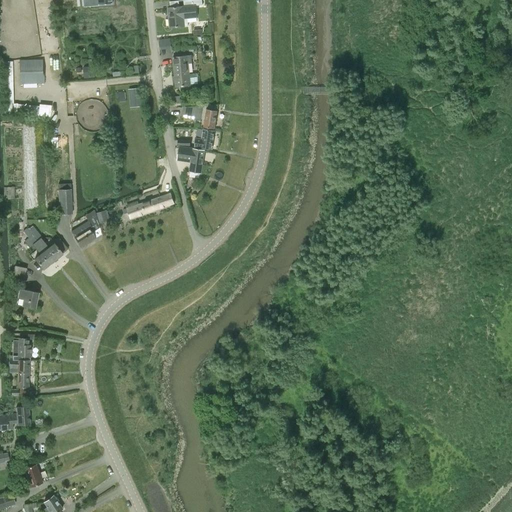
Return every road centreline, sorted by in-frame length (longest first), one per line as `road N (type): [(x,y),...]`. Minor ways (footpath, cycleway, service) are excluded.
road 1 (tertiary): [(140,511),(100,425),(88,378),(91,343),(115,305),(203,253)]
road 2 (tertiary): [(203,253),(245,200),(261,157),(263,0)]
road 3 (unclassified): [(184,207),(159,104),(147,0)]
